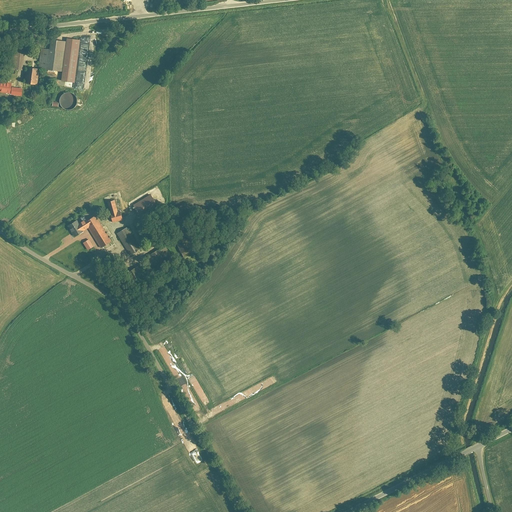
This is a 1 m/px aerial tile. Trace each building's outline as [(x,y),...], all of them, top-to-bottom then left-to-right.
[(81,40),(69,38),(69,41),(64,71),(63,80),(76,82),(81,40)] [(64,71),(69,41),(53,39),(52,49),(42,47),(39,68),(64,71)] [(27,48),(19,47),(16,69),(23,70),(27,48)] [(41,69),(28,67),(26,83),(38,84),(41,69)] [(0,81),(0,92),(23,95),(24,88),(12,87),(13,83),(0,81)] [(61,107),(75,107),(75,93),(61,93),(61,107)] [(152,195),(135,205),(141,216),(159,205),(152,195)] [(115,199),(108,201),(114,222),(124,219),(121,210),(119,211),(115,199)] [(112,241),(96,215),(87,220),(86,219),(84,220),(80,223),(85,230),(89,228),(102,248),(112,241)] [(78,219),(69,225),(76,235),(85,230),(80,223),(78,219)] [(141,250),(128,227),(118,232),(132,255),(141,250)] [(187,234),(177,239),(183,251),(193,247),(187,234)] [(90,239),(85,242),(90,250),(95,247),(90,239)] [(167,245),(151,257),(156,264),(173,253),(167,245)] [(143,263),(130,271),(135,279),(148,271),(143,263)]
